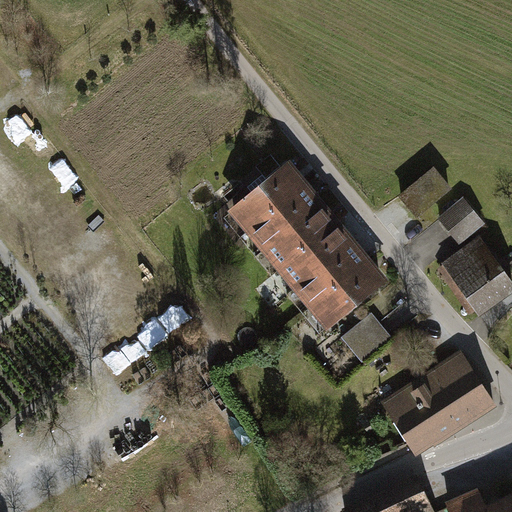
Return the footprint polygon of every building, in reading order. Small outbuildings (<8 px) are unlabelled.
[(241,233),(303,182),(287,162),(225,213),(241,233)] [(415,216),(448,190),(431,169),(398,195),(415,216)] [(257,253),(319,202),(303,182),(241,233),(257,253)] [(480,222),(462,200),(436,221),(454,243),(480,222)] [(305,247),(336,222),(319,202),(257,253),(274,272),(305,247)] [(290,292),(352,241),(336,222),(305,247),(274,272),(290,292)] [(306,312),(368,261),(352,241),(290,292),(306,312)] [(476,318),(511,291),(511,288),(501,274),(486,285),(461,251),(435,271),(468,315),(472,312),(476,318)] [(322,332),(384,281),(368,261),(306,312),(322,332)] [(362,363),(392,338),(372,314),(342,339),(362,363)] [(496,407),(460,351),(381,401),(417,457),(496,407)] [(430,511),(430,510),(414,477),(341,511),(430,511)] [(443,511),(511,511),(511,493),(482,507),(474,491),(441,506),(443,511)]
